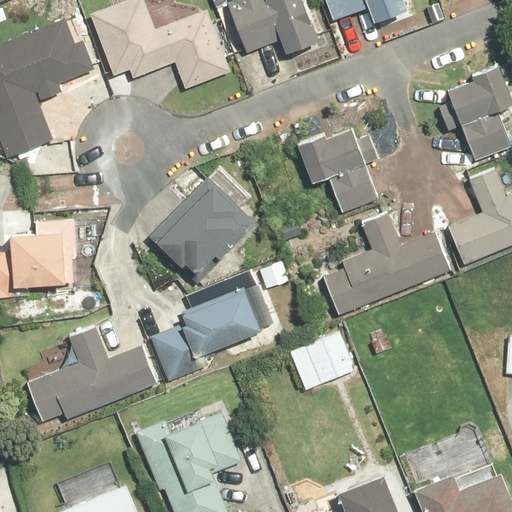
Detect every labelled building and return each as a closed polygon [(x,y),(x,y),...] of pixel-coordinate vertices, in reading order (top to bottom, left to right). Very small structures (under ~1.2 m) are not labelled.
[(148,0),(121,0),(92,11),(115,73),(131,67),(135,77),(177,61),(188,89),(233,72),(208,7),(158,26),(148,0)] [(233,0),(229,2),(248,52),(283,39),(288,52),(322,38),(307,0),(233,0)] [(331,0),(338,17),(369,5),(373,15),(408,2),(407,0),(331,0)] [(67,18),(0,42),(0,134),(8,156),(54,139),(36,91),(40,90),(43,98),(64,90),(61,82),(97,69),(85,38),(76,42),(67,18)] [(476,76),(449,86),(453,97),(438,103),(448,128),(462,123),(475,158),(511,144),(511,141),(498,105),(511,99),(511,91),(501,62),(474,72),(476,76)] [(325,130),(299,139),(313,179),(329,173),(343,211),(381,196),(367,159),(381,155),(372,131),(359,136),(355,125),(327,135),(325,130)] [(484,210),(448,224),(463,262),(511,242),(511,189),(506,192),(496,166),(470,177),(484,210)] [(208,172),(150,232),(199,280),(258,219),(208,172)] [(326,272),(342,312),(451,268),(435,228),(403,241),(390,210),(363,221),(373,247),(343,258),(345,264),(326,272)] [(6,248),(0,248),(0,293),(31,292),(31,283),(80,279),(75,215),(35,218),(36,229),(12,231),(13,240),(5,241),(6,248)] [(296,277),(288,255),(261,266),(269,288),(296,277)] [(187,319),(152,333),(172,381),(221,361),(214,346),(264,325),(247,283),(183,309),(187,319)] [(80,359),(28,378),(44,419),(65,412),(67,418),(160,383),(144,342),(110,355),(98,322),(70,333),(80,359)] [(367,369),(348,328),(296,352),(315,393),(367,369)] [(167,415),(136,427),(170,511),(230,511),(214,471),(244,459),(222,406),(172,427),(167,415)] [(454,469),(413,484),(424,511),(511,511),(511,488),(503,467),(460,484),(454,469)] [(347,511),(401,511),(386,471),(339,488),(347,511)] [(139,511),(128,482),(51,511),(50,511),(139,511)]
